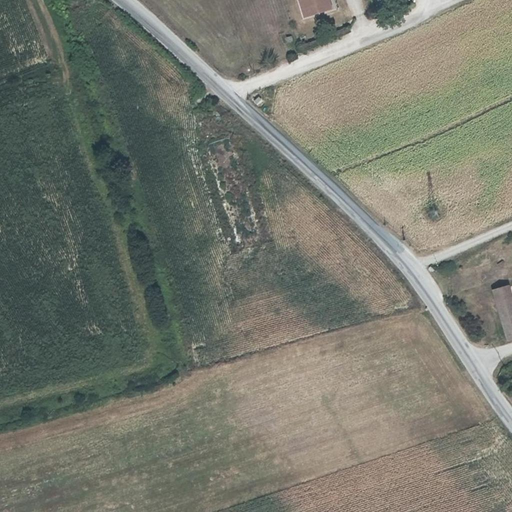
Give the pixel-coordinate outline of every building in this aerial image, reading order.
[(300,0),(303,10),(323,4),(321,0),(300,0)] [(323,4),(325,11),(332,9),(329,2),(323,4)] [(323,4),(303,10),(306,17),(325,11),(323,4)] [(262,100),(258,96),(254,100),(257,104),(262,100)] [(235,241),(256,235),(230,138),(209,144),(235,241)] [(507,341),(511,339),(511,297),(508,285),(492,291),(507,341)]
